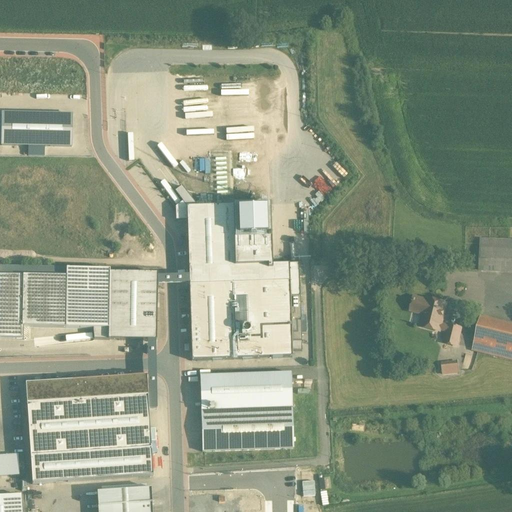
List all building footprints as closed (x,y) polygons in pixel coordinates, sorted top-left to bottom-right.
[(1,115),(1,147),(71,148),(72,116),(1,115)] [(170,162),(174,158),(154,140),(150,144),(170,162)] [(271,206),(187,209),(192,361),(292,359),(289,267),(272,267),(271,206)] [(511,241),(480,241),(478,271),(511,272),(511,241)] [(66,278),(65,329),(108,330),(109,271),(66,270),(66,278)] [(0,276),(0,340),(22,340),(22,328),(22,277),(0,276)] [(66,278),(22,277),(22,328),(65,329),(66,278)] [(446,305),(426,300),(426,301),(414,298),(410,312),(411,312),(412,311),(411,311),(412,309),(423,312),(420,326),(439,331),(445,332),(447,326),(441,325),(446,305)] [(511,325),(480,318),(472,351),(477,352),(511,360),(511,325)] [(461,329),(447,326),(445,332),(443,343),(456,347),(461,329)] [(464,366),(472,368),(475,356),(468,354),(464,366)] [(439,376),(457,374),(456,364),(439,365),(439,376)] [(146,378),(25,386),(32,486),(153,478),(146,378)] [(291,410),(200,413),(202,453),(293,450),(291,410)] [(0,476),(25,475),(24,454),(0,455),(0,476)] [(151,511),(150,491),(96,494),(97,511),(151,511)] [(0,497),(0,511),(22,511),(22,496),(0,497)]
